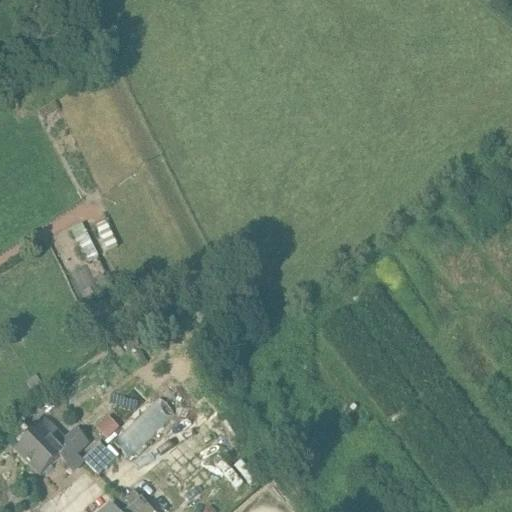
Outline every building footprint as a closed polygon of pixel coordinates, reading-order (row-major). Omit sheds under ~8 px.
[(96,227),(109,253),(117,249),(105,223),(96,227)] [(77,242),(86,265),(98,260),(88,237),(77,242)] [(122,346),(128,355),(139,348),(133,339),(122,346)] [(132,420),(148,399),(138,391),(122,412),(132,420)] [(72,413),(81,424),(96,410),(87,399),(72,413)] [(129,459),(175,414),(160,399),(114,443),(129,459)] [(118,429),(107,418),(95,430),(107,441),(118,429)] [(83,463),(76,456),(88,444),(75,431),(58,448),(36,426),(23,439),(26,442),(15,452),(41,478),(60,459),(73,473),(83,463)] [(84,462),(99,478),(116,461),(102,445),(84,462)] [(129,511),(155,511),(146,499),(129,511)]
